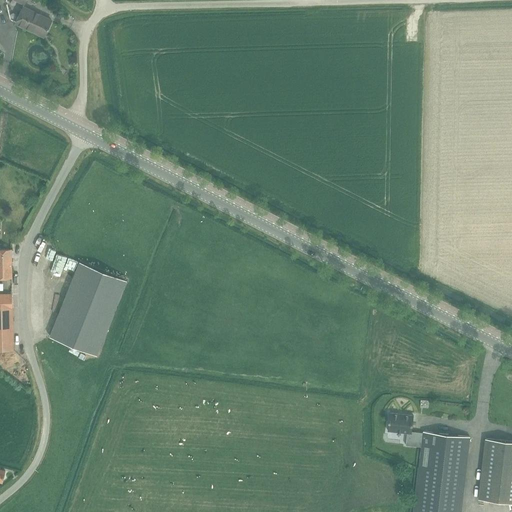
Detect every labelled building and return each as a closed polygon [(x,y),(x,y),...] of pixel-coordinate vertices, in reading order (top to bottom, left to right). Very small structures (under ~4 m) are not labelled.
[(16,22),(45,36),(52,21),(23,7),(16,22)] [(55,256),(62,258),(65,246),(58,244),(55,256)] [(12,249),(0,249),(0,278),(12,278),(12,249)] [(68,250),(65,263),(76,265),(79,252),(68,250)] [(80,261),(50,336),(97,355),(127,280),(80,261)] [(0,350),(13,350),(13,294),(0,294),(0,350)] [(430,395),(428,403),(436,404),(437,397),(430,395)] [(414,415),(390,413),(388,431),(407,433),(406,445),(421,447),(414,511),(461,511),(470,437),(423,431),(423,433),(412,431),(414,415)] [(511,441),(486,438),(479,499),(511,502),(511,441)]
